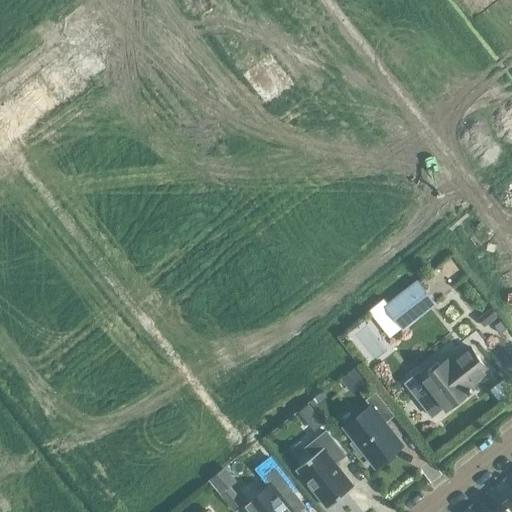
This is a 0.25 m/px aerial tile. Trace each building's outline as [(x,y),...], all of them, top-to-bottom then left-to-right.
[(434,302),(418,282),(387,306),(403,326),(434,302)] [(491,307),(477,318),(484,327),(498,316),(491,307)] [(435,393),(421,403),(432,417),(446,407),(448,409),(473,390),(469,385),(489,369),(472,347),(452,363),(448,358),(425,377),(423,378),(435,393)] [(357,368),(345,377),(356,390),(367,381),(357,368)] [(395,415),(376,391),(366,399),(371,405),(344,426),(355,440),(351,443),(361,455),(365,452),(375,466),(403,445),(385,422),(395,415)] [(323,501),(327,507),(355,486),(336,462),(345,455),(326,431),(307,446),(313,455),(296,468),(323,501)] [(224,467),(209,479),(220,493),(231,485),(236,481),(224,467)] [(294,511),(284,499),(293,492),(274,468),(264,476),(271,484),(244,505),(250,511),(294,511)] [(511,490),(503,479),(506,477),(498,482),(511,499),(511,490)] [(507,502),(494,511),(511,511),(511,499),(498,482),(491,488),(492,489),(495,486),(507,502)] [(472,503),(465,509),(466,511),(494,511),(493,511),(473,511),(469,506),(472,504),(472,503)]
